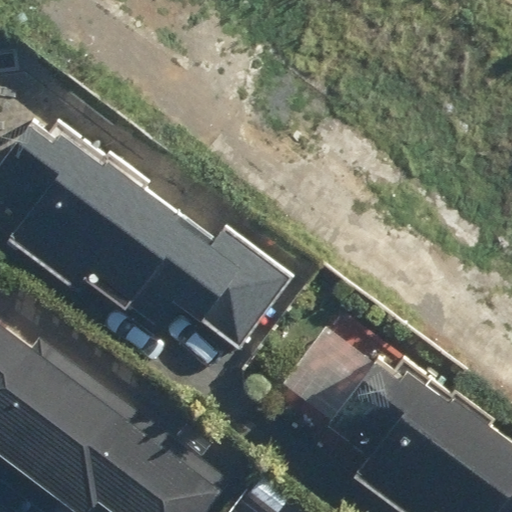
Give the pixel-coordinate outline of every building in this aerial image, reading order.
[(354,21),(327,0),(93,0),(292,156),(340,95),(313,73),(354,21)] [(511,0),(481,0),(511,24),(511,0)] [(295,274),(229,225),(42,86),(0,142),(0,206),(157,323),(174,300),(240,349),(295,274)] [(339,111),(304,158),(459,274),(487,237),(494,228),(339,111)] [(511,334),(504,344),(511,350),(511,203),(494,228),(487,237),(511,255),(511,334)] [(0,454),(76,511),(85,511),(94,500),(109,511),(199,511),(237,461),(116,370),(99,393),(0,319),(0,454)] [(511,511),(511,439),(402,357),(389,374),(325,326),(284,381),(333,418),(322,433),(363,464),(352,478),(398,511),(511,511)] [(323,511),(309,501),(300,511),(323,511)]
